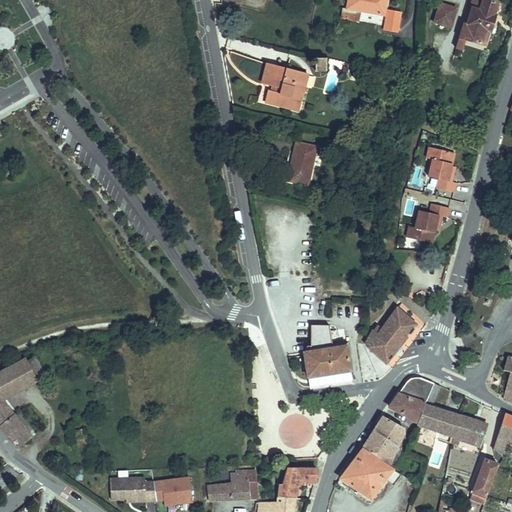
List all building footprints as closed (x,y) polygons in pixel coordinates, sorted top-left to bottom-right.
[(451,0),(433,0),(430,13),(447,18),(451,0)] [(492,0),(465,0),(464,2),(466,3),(462,16),(460,15),(452,40),(458,42),(461,34),(480,41),(492,0)] [(386,3),(382,23),(395,25),(399,5),(386,3)] [(319,45),(318,58),(330,59),(331,46),(319,45)] [(269,76),(266,87),(300,96),(306,74),(296,71),(300,60),(289,57),(289,54),(278,50),(275,58),(267,56),(264,66),(275,69),(273,76),(269,76)] [(297,131),(286,169),(306,175),(316,136),(297,131)] [(431,138),(425,137),(422,148),(428,149),(431,138)] [(450,144),(431,138),(428,149),(423,166),(433,169),(431,178),(448,183),(451,174),(446,172),(449,163),(445,162),(446,157),(450,144)] [(408,215),(405,226),(424,232),(427,219),(429,214),(432,215),(435,205),(440,207),(443,197),(425,192),(423,201),(412,199),(408,215)] [(408,215),(401,214),(398,225),(405,226),(408,215)] [(370,317),(360,337),(386,350),(410,311),(388,296),(376,320),(370,317)] [(327,329),(324,315),(301,316),(303,322),(305,334),(327,329)] [(327,329),(305,334),(303,345),(308,369),(349,360),(343,336),(330,339),(327,329)] [(36,371),(26,350),(0,363),(0,386),(2,388),(36,371)] [(511,383),(511,380),(511,353),(502,351),(499,363),(505,364),(498,389),(505,392),(507,382),(511,383)] [(425,394),(430,378),(417,372),(419,367),(411,363),(387,399),(416,419),(417,418),(424,397),(425,394)] [(432,373),(430,378),(425,394),(431,396),(438,376),(432,373)] [(2,388),(0,386),(0,414),(16,434),(29,426),(2,388)] [(424,397),(417,418),(453,430),(458,407),(424,397)] [(511,409),(501,405),(493,441),(499,442),(503,432),(511,435),(511,409)] [(486,415),(458,407),(453,430),(479,437),(486,415)] [(381,408),(359,441),(386,459),(404,426),(404,421),(381,408)] [(72,421),(60,427),(64,435),(76,429),(72,421)] [(386,459),(359,441),(358,443),(338,472),(368,492),(391,463),(386,459)] [(271,486),(288,485),(290,473),(293,473),(294,471),(296,469),(307,469),(309,468),(309,462),(308,459),(282,461),(271,486)] [(488,482),(494,463),(480,459),(470,493),(484,497),(487,487),(488,482)] [(245,460),(238,461),(240,488),(242,488),(247,488),(245,460)] [(240,488),(238,461),(226,461),(226,466),(219,467),(220,476),(197,477),(198,491),(240,488)] [(143,468),(99,474),(102,495),(118,492),(136,489),(137,493),(147,491),(143,468)] [(171,480),(157,481),(156,481),(156,491),(174,491),(173,480),(171,480)] [(269,491),(253,491),(253,508),(268,511),(284,511),(288,485),(271,486),(269,491)]
